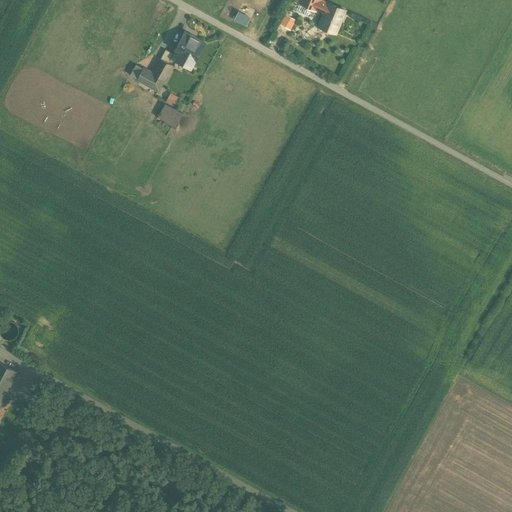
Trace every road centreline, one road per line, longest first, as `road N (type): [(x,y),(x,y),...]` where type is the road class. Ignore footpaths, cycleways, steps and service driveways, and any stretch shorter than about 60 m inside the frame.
road 1 (residential): [(511,184),(176,0)]
road 2 (residential): [(298,511),(0,349)]
